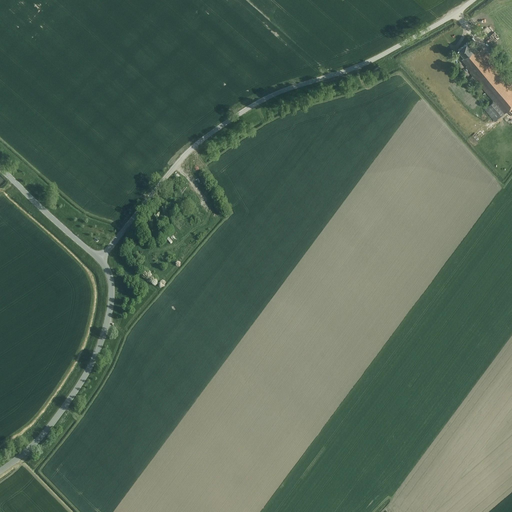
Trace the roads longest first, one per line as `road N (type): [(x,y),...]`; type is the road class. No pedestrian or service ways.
road 1 (unclassified): [(99,260),(215,130),(285,90),(360,65),(474,0)]
road 2 (tertiary): [(0,471),(47,430),(96,353),(111,282),(99,260)]
road 3 (tertiary): [(99,260),(0,168)]
